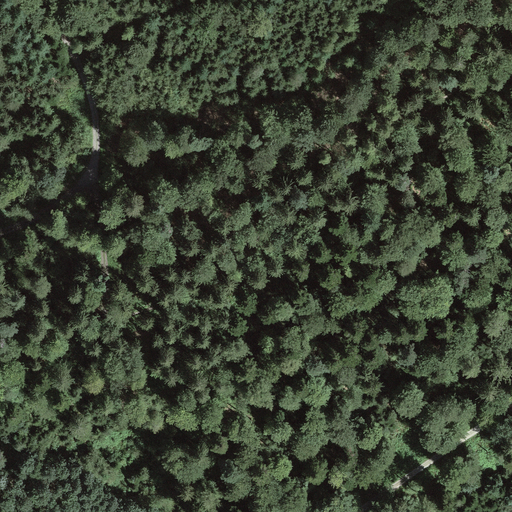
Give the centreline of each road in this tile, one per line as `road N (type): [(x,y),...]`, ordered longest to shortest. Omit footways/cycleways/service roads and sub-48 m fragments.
road 1 (track): [(49,0),(84,73),(96,120),(94,174),(61,202),(0,229)]
road 2 (track): [(511,408),(357,511)]
road 3 (track): [(94,174),(115,315)]
